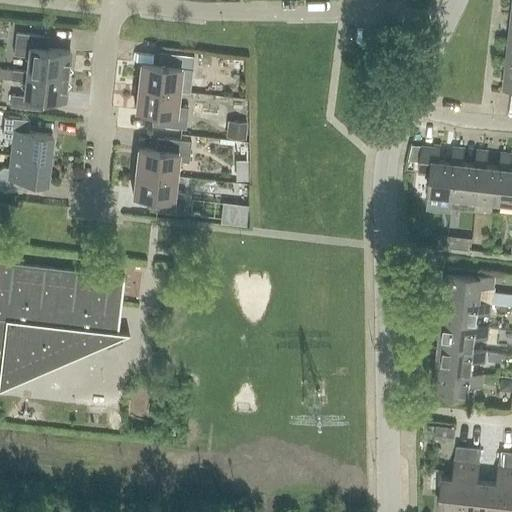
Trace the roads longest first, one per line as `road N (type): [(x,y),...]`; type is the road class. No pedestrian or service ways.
road 1 (residential): [(442,31),(342,11),(120,1)]
road 2 (residential): [(387,407),(386,176),(408,106)]
road 3 (residential): [(98,216),(105,52),(120,1)]
road 4 (residential): [(511,419),(387,407)]
